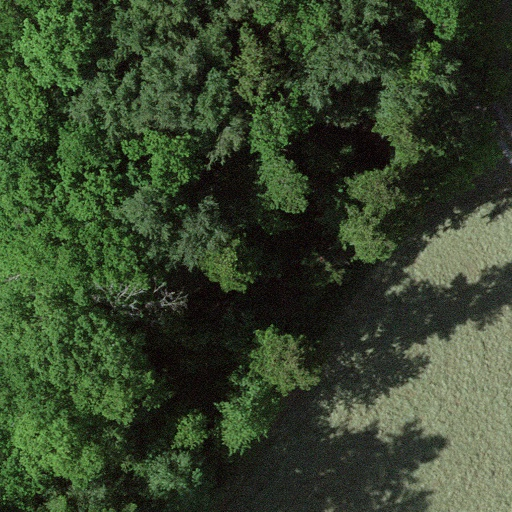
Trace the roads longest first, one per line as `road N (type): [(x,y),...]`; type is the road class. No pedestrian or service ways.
road 1 (track): [(104,0),(139,264),(110,419)]
road 2 (track): [(511,145),(424,0)]
